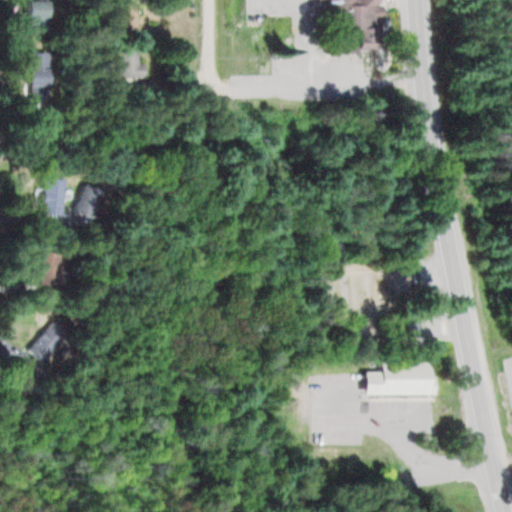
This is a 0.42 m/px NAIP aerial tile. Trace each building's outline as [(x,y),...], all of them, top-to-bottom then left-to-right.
[(18,0),(19,33),(42,33),(42,0),(18,0)] [(313,0),(313,1),(309,1),(308,37),(378,39),(379,0),(313,0)] [(135,2),(115,2),(115,34),(135,34),(135,2)] [(40,99),(40,51),(20,51),(20,99),(40,99)] [(36,212),(57,215),(63,180),(42,176),(36,212)] [(86,219),(98,191),(80,183),(68,212),(86,219)] [(36,285),(58,285),(58,252),(36,252),(36,285)] [(350,305),(377,304),(376,273),(349,273),(350,305)] [(423,332),(426,309),(398,306),(395,329),(423,332)] [(52,321),(25,348),(41,363),(67,337),(52,321)] [(16,366),(8,366),(11,391),(30,389),(26,357),(15,358),(16,366)] [(376,359),(375,369),(360,369),(360,374),(359,391),(364,392),(428,393),(429,375),(424,375),(424,360),(376,359)]
